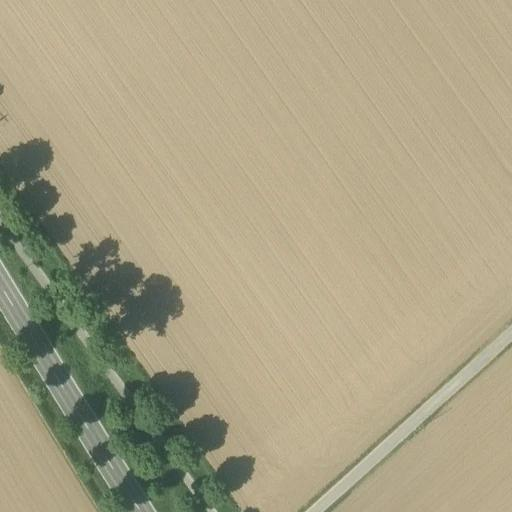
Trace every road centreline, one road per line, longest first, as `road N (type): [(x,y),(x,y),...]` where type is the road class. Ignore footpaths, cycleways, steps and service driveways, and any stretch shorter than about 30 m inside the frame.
road 1 (unclassified): [(511,331),(316,511)]
road 2 (tertiary): [(139,511),(0,287)]
